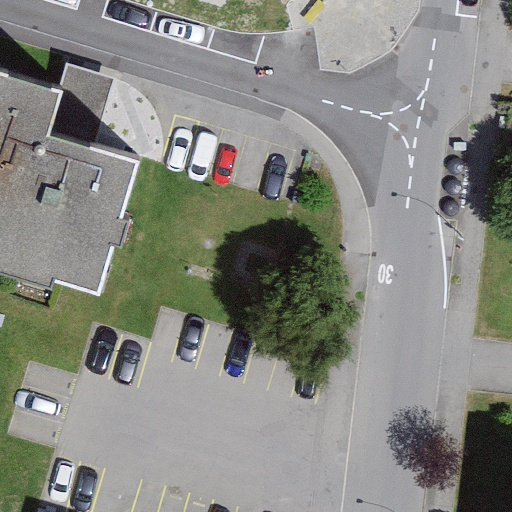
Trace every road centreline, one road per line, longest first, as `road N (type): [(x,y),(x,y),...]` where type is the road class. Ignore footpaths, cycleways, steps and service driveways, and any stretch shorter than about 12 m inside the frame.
road 1 (residential): [(25,0),(433,114)]
road 2 (residential): [(396,511),(433,114)]
